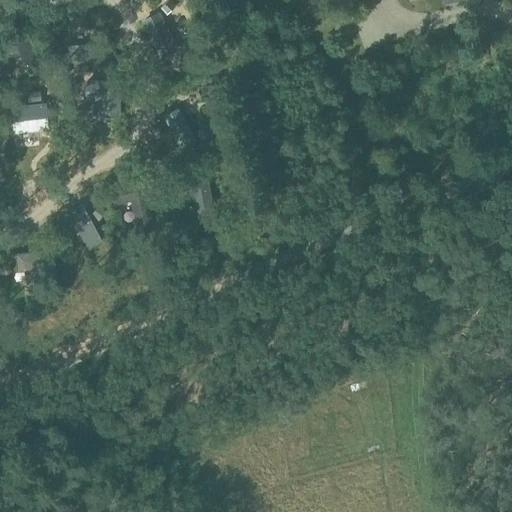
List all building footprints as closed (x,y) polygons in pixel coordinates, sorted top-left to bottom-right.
[(143,21),(162,57),(176,49),(157,14),(143,21)] [(26,33),(12,40),(29,76),(43,69),(26,33)] [(100,44),(60,47),(61,63),(101,60),(100,44)] [(85,81),(85,101),(99,101),(99,117),(118,117),(118,81),(85,81)] [(47,133),(44,107),(8,110),(11,137),(47,133)] [(176,109),(162,117),(181,151),(195,143),(176,109)] [(208,177),(172,183),(175,200),(193,198),(197,224),(215,221),(208,177)] [(144,182),(110,190),(114,206),(131,203),(137,228),(154,224),(144,182)] [(69,217),(65,219),(70,229),(75,227),(87,249),(100,242),(80,204),(67,211),(69,217)] [(53,250),(15,254),(17,273),(36,271),(40,301),(59,299),(53,250)]
